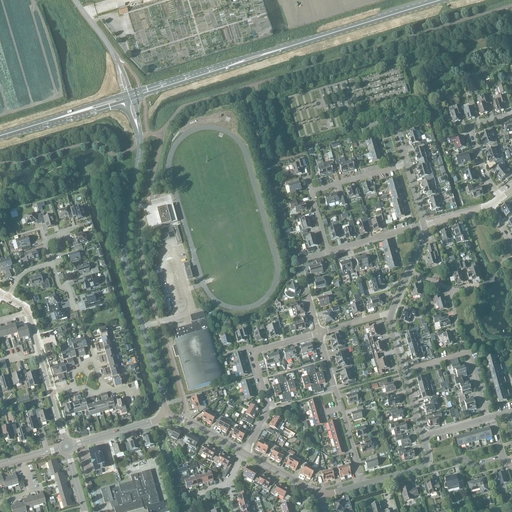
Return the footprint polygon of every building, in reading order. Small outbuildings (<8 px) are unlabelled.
[(499,87),(497,88),(498,94),(501,94),(501,93),(506,92),(504,85),(499,87)] [(481,97),(483,104),(478,105),(481,115),(488,112),(486,104),(489,103),(486,95),(481,97)] [(494,102),(497,112),(504,110),(502,104),(506,103),(505,98),(504,96),(501,96),(497,98),(498,101),(494,102)] [(476,108),(476,107),(474,100),(468,102),(470,108),(463,110),(465,115),(466,114),(467,120),(475,118),(473,109),(476,108)] [(462,115),(460,106),(455,107),(454,108),(449,110),(451,116),(450,116),(451,121),(453,122),(453,123),(461,120),(459,116),(462,115)] [(508,132),(511,131),(511,128),(510,122),(504,124),(505,130),(502,130),(504,136),(509,135),(508,132)] [(411,133),(408,135),(407,136),(407,138),(409,138),(409,140),(418,137),(421,137),(419,131),(418,128),(410,130),(411,133)] [(485,130),(486,133),(480,135),(482,141),(493,137),(491,134),(494,133),(492,128),(485,130)] [(465,147),(464,142),(462,138),(456,140),(455,136),(449,139),(451,144),(455,142),(458,150),(465,147)] [(409,140),(411,145),(416,144),(417,146),(424,145),(423,142),(421,140),(419,141),(418,137),(409,140)] [(482,141),(484,146),(489,144),(490,147),(497,145),(496,140),(494,140),(493,137),(482,141)] [(418,149),(414,151),(416,156),(427,153),(426,148),(425,148),(424,145),(417,146),(418,149)] [(491,150),(485,152),(487,157),(498,154),(500,153),(499,150),(497,145),(490,147),(491,150)] [(428,158),(427,153),(416,156),(417,161),(419,161),(420,164),(428,161),(428,159),(428,158)] [(456,158),(459,166),(464,165),(464,164),(470,162),(470,160),(471,160),(471,159),(471,158),(470,157),(469,157),(468,153),(459,156),(458,153),(451,155),(449,156),(450,160),(456,158)] [(495,161),(496,164),(496,165),(503,162),(503,161),(501,156),(499,157),(498,154),(487,157),(489,163),(495,161)] [(350,161),(345,163),(348,171),(350,170),(351,171),(354,170),(354,169),(353,165),(356,164),(354,158),(350,159),(350,160),(350,161)] [(339,160),(335,161),(337,169),(340,168),(342,173),(345,172),(346,171),(348,171),(345,163),(345,159),(340,161),(339,160)] [(300,168),(304,167),(301,160),(296,162),(297,164),(291,165),(293,170),(290,171),(291,176),(294,175),(294,176),(302,174),(300,168)] [(419,173),(427,171),(431,169),(429,161),(428,161),(420,164),(421,166),(417,168),(416,169),(417,171),(418,171),(419,173)] [(328,162),(323,163),(323,165),(326,175),(328,174),(330,175),(333,174),(332,173),(333,173),(331,169),(334,168),(333,162),(328,163),(328,162)] [(496,165),(499,168),(493,172),(497,177),(506,170),(504,167),(506,166),(503,162),(496,165)] [(323,165),(323,163),(318,165),(318,166),(314,167),(316,173),(319,172),(320,177),(321,177),(324,177),(324,176),(326,175),(323,165)] [(474,174),(474,173),(473,170),(469,171),(468,168),(461,171),(463,176),(466,175),(468,183),(476,181),(474,174)] [(431,169),(427,171),(419,173),(419,175),(418,175),(419,178),(420,178),(424,177),(425,180),(434,178),(431,169)] [(497,177),(501,182),(505,179),(508,180),(511,176),(511,173),(510,171),(508,173),(506,170),(497,177)] [(436,186),(434,178),(425,180),(426,183),(422,184),(421,185),(421,187),(423,188),(423,189),(436,186)] [(295,180),(285,182),(286,186),(288,185),(290,194),(295,192),(295,191),(300,190),(298,182),(295,183),(295,180)] [(362,185),(364,195),(371,193),(372,194),(375,193),(373,186),(370,187),(369,183),(362,185)] [(436,186),(423,189),(425,195),(427,194),(427,197),(438,194),(436,186)] [(472,193),(474,198),(483,195),(481,187),(477,188),(474,189),(473,186),(466,188),(467,194),(472,193)] [(347,189),(349,199),(356,197),(357,199),(361,198),(359,190),(354,191),(353,187),(347,189)] [(325,197),(327,205),(339,202),(340,204),(342,203),(343,206),(347,205),(345,197),(340,198),(341,199),(339,199),(337,193),(325,197)] [(440,199),(438,194),(432,196),(433,199),(428,200),(430,205),(438,203),(437,200),(440,199)] [(295,209),(296,213),(306,210),(304,203),(297,205),(296,202),(289,204),(291,210),(295,209)] [(440,202),(438,203),(430,205),(431,211),(435,210),(436,213),(443,211),(441,205),(440,202)] [(508,203),(508,204),(501,208),(504,213),(511,207),(511,204),(511,202),(508,203)] [(77,207),(70,209),(73,218),(76,217),(77,220),(85,218),(82,207),(77,209),(77,207)] [(73,218),(70,209),(67,210),(66,208),(57,211),(60,219),(69,216),(69,219),(73,218)] [(173,208),(156,213),(160,227),(172,223),(178,222),(173,208)] [(35,213),(24,217),(26,224),(33,222),(36,222),(37,224),(41,223),(39,215),(36,216),(35,213)] [(43,214),(39,215),(41,223),(42,225),(45,224),(47,228),(55,226),(52,215),(44,217),(43,214)] [(367,219),(370,227),(373,227),(374,231),(382,229),(380,221),(383,220),(381,214),(376,216),(376,219),(371,221),(371,218),(367,219)] [(300,222),(301,225),(310,223),(309,217),(303,219),(302,216),(296,217),(297,223),(300,222)] [(361,219),(362,225),(358,226),(361,235),(367,233),(366,227),(369,226),(367,218),(361,219)] [(334,227),(328,229),(332,240),(339,238),(337,229),(339,229),(337,221),(333,223),(334,227)] [(343,230),(346,239),(353,237),(352,234),(356,232),(353,221),(348,222),(349,225),(345,226),(346,229),(343,230)] [(310,223),(301,225),(298,226),(301,235),(307,233),(306,230),(312,228),(310,223)] [(160,230),(163,241),(175,237),(177,244),(182,243),(177,226),(173,227),(172,226),(160,230)] [(452,229),(455,239),(460,238),(462,243),(468,241),(466,234),(462,235),(460,226),(452,229)] [(447,230),(439,232),(440,236),(441,236),(443,241),(441,241),(442,246),(448,244),(454,242),(452,236),(449,237),(447,230)] [(72,240),(73,244),(74,246),(88,242),(85,232),(75,235),(76,239),(72,240)] [(306,240),(307,243),(316,240),(315,235),(309,237),(308,233),(302,235),(303,241),(306,240)] [(22,251),(31,248),(28,237),(15,240),(18,249),(21,248),(22,251)] [(316,240),(307,243),(304,244),(306,251),(307,251),(308,253),(313,251),(312,247),(318,246),(316,240)] [(382,243),(384,250),(393,247),(391,240),(382,243)] [(430,255),(426,256),(428,267),(437,264),(435,257),(438,256),(435,244),(427,246),(430,255)] [(81,260),(78,252),(83,250),(82,247),(74,249),(75,252),(68,254),(71,263),(81,260)] [(384,250),(385,257),(395,254),(393,247),(384,250)] [(25,258),(23,259),(24,264),(28,263),(28,262),(39,259),(36,250),(24,254),(25,258)] [(385,257),(387,264),(397,261),(395,254),(385,257)] [(6,260),(3,261),(8,278),(11,277),(9,270),(11,269),(10,267),(12,266),(9,256),(5,257),(6,260)] [(365,256),(360,257),(360,258),(361,258),(363,267),(366,267),(367,269),(373,268),(371,261),(367,262),(365,256)] [(360,258),(356,259),(357,265),(354,266),(356,272),(359,271),(364,270),(363,267),(361,258),(360,258)] [(321,268),(321,267),(320,264),(323,263),(322,260),(316,261),(317,265),(309,267),(311,274),(317,273),(318,275),(322,273),(321,268)] [(350,260),(344,262),(345,263),(345,262),(348,272),(351,271),(351,274),(353,273),(350,260)] [(397,261),(387,264),(389,270),(399,268),(397,261)] [(184,264),(185,269),(185,270),(188,280),(195,278),(192,267),(190,268),(189,262),(184,264)] [(339,263),(341,270),(338,271),(339,277),(348,274),(347,272),(348,272),(345,262),(345,263),(343,263),(343,262),(339,263)] [(87,264),(77,267),(79,275),(82,275),(83,278),(93,275),(92,275),(95,274),(99,273),(98,267),(96,268),(95,269),(89,271),(87,264)] [(476,268),(478,268),(476,264),(473,265),(472,266),(473,269),(469,270),(470,272),(467,273),(468,278),(471,277),(472,280),(479,278),(476,268)] [(453,274),(455,284),(463,282),(460,272),(453,274)] [(93,275),(83,278),(85,285),(84,285),(84,286),(83,287),(84,287),(84,288),(85,289),(86,289),(95,287),(95,286),(98,285),(96,278),(95,274),(92,275),(93,275)] [(37,277),(30,279),(32,287),(41,285),(43,290),(50,288),(48,279),(42,281),(41,275),(36,276),(37,277)] [(371,281),(374,292),(382,290),(381,286),(385,285),(383,277),(371,281)] [(316,283),(314,284),(316,290),(325,287),(323,278),(315,280),(316,283)] [(297,289),(298,288),(292,285),(288,292),(285,293),(285,294),(286,296),(287,297),(288,297),(289,298),(291,298),(292,298),(294,298),(295,297),(297,296),(297,295),(299,296),(301,291),(297,289)] [(420,295),(421,298),(425,297),(423,290),(419,291),(418,285),(411,287),(413,297),(420,295)] [(329,304),(327,296),(332,295),(331,291),(323,294),(324,297),(318,299),(320,307),(329,304)] [(87,302),(84,302),(86,308),(97,305),(101,304),(98,294),(94,295),(86,297),(87,302)] [(47,304),(49,310),(58,307),(57,303),(59,303),(58,298),(56,298),(55,295),(48,297),(50,303),(47,304)] [(383,304),(381,295),(368,299),(369,303),(371,302),(372,305),(369,306),(370,309),(377,307),(377,306),(383,304)] [(354,298),(356,305),(351,306),(353,315),(361,313),(359,306),(362,305),(359,296),(354,298)] [(433,298),(434,303),(437,303),(439,311),(447,309),(444,298),(440,300),(440,296),(433,298)] [(291,307),(292,310),(293,316),(297,315),(305,313),(302,304),(297,305),(296,302),(290,304),(286,305),(287,308),(291,307)] [(60,311),(58,307),(49,310),(50,314),(54,313),(57,321),(62,319),(62,320),(67,319),(65,312),(64,312),(63,310),(60,311)] [(401,319),(409,322),(412,316),(416,317),(418,312),(411,309),(410,312),(405,310),(401,319)] [(176,346),(173,347),(176,357),(179,356),(189,391),(222,382),(225,381),(218,356),(211,330),(210,331),(206,320),(208,319),(206,314),(204,315),(204,313),(202,312),(191,316),(190,317),(192,322),(193,322),(193,323),(193,324),(184,327),(173,330),(175,335),(175,336),(176,340),(174,341),(175,344),(176,346)] [(322,315),(325,324),(334,321),(331,313),(322,315)] [(439,322),(440,328),(450,325),(448,317),(441,319),(440,315),(433,317),(434,324),(439,322)] [(303,321),(293,324),(295,331),(305,328),(304,324),(308,323),(306,316),(302,318),(303,321)] [(267,327),(268,331),(269,331),(271,338),(279,336),(277,329),(281,328),(278,320),(274,321),(275,325),(267,327)] [(18,334),(16,327),(15,325),(12,326),(11,322),(9,322),(12,335),(17,334),(18,334)] [(370,324),(364,326),(365,330),(368,329),(369,334),(379,331),(380,331),(378,326),(371,328),(370,324)] [(263,325),(256,327),(258,332),(254,333),(255,338),(256,338),(257,342),(264,340),(262,334),(265,333),(263,325)] [(24,338),(22,329),(19,330),(18,326),(16,327),(18,334),(17,334),(19,340),(24,338)] [(101,336),(102,339),(110,337),(109,334),(110,333),(108,327),(99,329),(101,336)] [(241,330),(242,331),(236,333),(238,343),(245,341),(244,338),(248,337),(245,329),(241,330)] [(405,335),(407,340),(418,337),(417,332),(416,332),(415,329),(408,331),(409,334),(405,335)] [(367,337),(369,343),(375,341),(374,338),(380,336),(379,331),(369,334),(370,337),(367,337)] [(442,336),(445,346),(453,344),(450,333),(444,335),(443,331),(437,333),(438,337),(442,336)] [(330,341),(331,344),(341,341),(340,338),(342,337),(341,332),(335,334),(335,337),(330,338),(331,341),(330,341)] [(231,345),(231,344),(229,336),(225,337),(224,334),(220,335),(220,338),(223,346),(226,345),(226,346),(231,345)] [(95,345),(96,348),(113,343),(111,336),(110,337),(102,339),(101,339),(102,343),(95,345)] [(84,337),(78,339),(83,356),(86,355),(84,348),(87,347),(84,337)] [(73,338),(71,339),(71,340),(71,341),(73,347),(74,351),(77,350),(79,357),(83,356),(78,339),(74,340),(73,338)] [(71,348),(67,349),(72,366),(75,365),(73,358),(76,357),(74,351),(73,347),(71,341),(71,340),(68,341),(69,347),(71,347),(71,348)] [(341,341),(331,344),(331,346),(332,346),(333,349),(339,347),(339,350),(345,348),(344,343),(342,344),(341,341)] [(375,341),(369,343),(370,348),(371,351),(373,350),(384,347),(382,342),(376,344),(375,341)] [(410,351),(419,348),(418,345),(420,344),(419,342),(408,346),(410,351)] [(105,352),(115,349),(113,343),(96,348),(97,351),(104,349),(105,352)] [(310,343),(305,345),(308,354),(313,353),(314,354),(317,353),(314,344),(311,345),(310,343)] [(300,348),(297,349),(299,355),(302,354),(303,356),(308,354),(305,345),(300,346),(300,348)] [(386,352),(384,347),(373,350),(371,351),(374,359),(380,357),(379,354),(386,352)] [(294,348),(289,350),(291,359),(297,358),(296,356),(299,355),(297,349),(294,350),(294,348)] [(67,349),(60,351),(63,361),(67,360),(69,367),(72,366),(67,349)] [(100,360),(117,356),(115,349),(105,352),(106,355),(99,357),(100,360)] [(335,359),(336,361),(346,358),(344,353),(346,352),(346,349),(340,351),(340,354),(335,356),(336,358),(335,359)] [(281,354),(282,358),(283,360),(285,359),(286,361),(291,359),(289,350),(283,351),(284,353),(281,354)] [(232,355),(234,361),(243,358),(242,352),(232,355)] [(420,353),(411,356),(413,361),(417,360),(425,358),(423,352),(420,353)] [(272,354),(273,359),(275,364),(280,362),(280,361),(283,360),(282,358),(281,354),(278,355),(277,353),(272,354)] [(264,358),(266,364),(267,368),(270,367),(270,365),(275,364),(273,359),(272,354),(267,356),(267,358),(264,358)] [(109,365),(119,362),(117,356),(100,360),(101,364),(108,361),(109,365)] [(496,363),(495,359),(497,359),(497,357),(496,357),(495,356),(494,356),(486,358),(488,365),(496,363)] [(350,357),(346,358),(336,361),(336,363),(337,363),(338,366),(344,365),(344,367),(351,366),(350,360),(351,360),(350,357)] [(380,357),(374,359),(375,364),(377,364),(378,366),(388,364),(389,364),(387,358),(381,360),(380,357)] [(234,361),(236,366),(245,363),(243,358),(234,361)] [(103,373),(120,368),(119,362),(109,365),(110,368),(102,370),(103,373)] [(58,365),(62,382),(66,381),(63,374),(67,373),(64,363),(58,365)] [(236,366),(237,372),(246,369),(245,363),(236,366)] [(499,366),(497,366),(496,363),(488,365),(490,371),(498,369),(499,369),(499,368),(500,368),(499,366)] [(388,364),(378,366),(376,367),(378,375),(384,374),(384,370),(390,369),(388,364)] [(449,370),(452,369),(453,374),(454,374),(465,371),(465,370),(466,370),(464,366),(459,367),(458,364),(448,367),(449,370)] [(51,367),(54,376),(57,375),(59,383),(62,382),(58,365),(51,367)] [(316,365),(310,367),(314,380),(323,378),(322,372),(316,374),(315,369),(317,368),(316,365)] [(314,380),(310,367),(303,369),(304,372),(306,371),(307,376),(301,378),(303,383),(314,380)] [(340,376),(341,378),(351,376),(350,373),(352,372),(351,367),(345,368),(345,371),(340,373),(341,376),(340,376)] [(113,377),(122,375),(120,368),(103,373),(104,376),(111,374),(112,378),(113,377)] [(246,369),(237,372),(239,377),(248,375),(246,369)] [(500,375),(499,371),(501,371),(500,369),(499,369),(498,369),(490,371),(492,377),(500,375)] [(26,371),(23,371),(27,389),(30,388),(30,387),(34,386),(34,387),(39,385),(37,379),(36,379),(35,373),(31,374),(31,373),(27,374),(26,371)] [(454,377),(455,380),(453,380),(454,383),(460,381),(463,381),(462,378),(467,376),(466,372),(465,372),(465,371),(454,374),(455,376),(454,377)] [(20,374),(17,375),(16,373),(12,375),(14,380),(13,381),(14,386),(19,384),(19,383),(23,382),(20,374)] [(122,375),(113,377),(114,381),(113,381),(115,387),(125,385),(125,384),(122,375)] [(282,375),(280,376),(284,389),(294,386),(293,380),(287,382),(286,377),(283,378),(282,375)] [(503,378),(501,379),(500,375),(492,377),(494,384),(502,382),(503,381),(503,380),(503,378)] [(0,385),(1,385),(3,392),(8,391),(8,393),(12,391),(7,376),(0,378),(0,385)] [(272,386),(274,392),(284,389),(280,376),(274,378),(274,381),(277,380),(278,384),(272,386)] [(351,376),(341,378),(341,381),(342,381),(343,384),(349,382),(349,385),(356,383),(355,378),(352,379),(351,376)] [(323,378),(314,380),(318,394),(324,392),(323,389),(320,389),(319,385),(325,383),(323,378)] [(314,380),(303,383),(305,389),(311,387),(312,392),(314,391),(315,394),(318,394),(314,380)] [(240,383),(242,389),(251,386),(250,381),(240,383)] [(387,381),(379,383),(380,387),(384,386),(386,393),(395,390),(393,383),(388,384),(387,381)] [(418,384),(420,389),(431,386),(430,381),(427,382),(418,384)] [(455,386),(457,386),(457,388),(458,389),(459,391),(461,390),(470,388),(468,382),(464,384),(463,381),(460,381),(454,383),(455,386)] [(503,388),(502,384),(504,384),(504,382),(503,382),(503,381),(502,382),(494,384),(496,390),(503,388)] [(242,389),(244,394),(253,392),(251,386),(242,389)] [(294,386),(284,389),(287,402),(292,401),(290,393),(296,392),(294,386)] [(431,386),(420,389),(421,394),(433,391),(431,386)] [(461,392),(459,392),(460,396),(458,396),(459,400),(465,398),(464,395),(472,393),(471,389),(470,389),(470,388),(461,390),(461,392)] [(506,391),(504,392),(503,388),(496,390),(497,396),(505,394),(506,394),(506,393),(507,393),(506,391)] [(287,402),(284,389),(274,392),(276,397),(281,396),(283,400),(280,401),(281,404),(287,402)] [(355,394),(359,393),(358,389),(352,391),(353,394),(346,396),(349,404),(358,401),(358,404),(362,403),(361,398),(357,399),(355,394)] [(421,394),(423,400),(429,398),(430,401),(438,399),(437,396),(434,396),(433,391),(421,394)] [(253,392),(244,394),(245,400),(254,397),(253,392)] [(201,393),(194,395),(195,398),(191,399),(192,404),(202,401),(201,398),(203,398),(201,393)] [(76,403),(72,403),(72,404),(75,413),(82,411),(77,394),(74,395),(76,403)] [(80,394),(77,394),(82,411),(88,410),(87,406),(85,400),(82,401),(80,394)] [(507,401),(506,397),(508,396),(507,394),(506,394),(505,394),(497,396),(499,403),(507,401)] [(389,395),(381,397),(382,402),(387,401),(389,407),(399,404),(397,396),(389,398),(389,395)] [(108,396),(105,397),(106,401),(109,411),(115,409),(112,399),(109,400),(108,396)] [(103,401),(100,403),(102,412),(109,411),(106,401),(105,397),(102,397),(103,401)] [(116,398),(112,399),(115,409),(116,411),(119,410),(119,411),(121,411),(121,414),(127,413),(126,409),(123,400),(117,401),(116,398)] [(460,403),(462,402),(463,405),(464,405),(464,407),(465,407),(474,404),(474,403),(475,403),(474,399),(466,401),(465,398),(459,400),(460,403)] [(424,406),(427,413),(435,411),(434,406),(438,405),(436,399),(429,401),(430,405),(424,406)] [(316,400),(308,402),(311,410),(318,408),(316,400)] [(202,401),(192,404),(194,410),(199,408),(200,412),(206,408),(205,406),(203,407),(202,401)] [(256,404),(250,401),(248,406),(250,407),(248,410),(257,414),(259,409),(254,407),(256,404)] [(66,405),(62,406),(65,416),(72,414),(75,413),(72,404),(69,405),(69,404),(68,405),(68,403),(67,404),(67,405),(66,405),(66,404),(65,404),(66,405)] [(100,403),(93,404),(96,414),(102,412),(100,403)] [(93,404),(87,406),(88,410),(90,416),(96,414),(93,404)] [(461,408),(464,417),(470,415),(469,412),(477,409),(476,405),(475,405),(474,404),(465,407),(464,407),(461,408)] [(360,411),(363,410),(362,407),(356,408),(357,412),(351,413),(353,421),(362,418),(360,411)] [(204,414),(202,419),(207,422),(211,413),(208,411),(209,410),(206,408),(200,412),(204,414)] [(313,418),(321,416),(318,408),(311,410),(313,418)] [(397,408),(388,411),(390,417),(392,417),(393,422),(403,419),(402,417),(403,417),(401,410),(398,411),(397,408)] [(35,411),(37,417),(40,416),(42,424),(49,421),(46,410),(41,412),(40,409),(35,411)] [(248,410),(246,413),(245,412),(242,416),(247,419),(249,416),(254,419),(257,414),(248,410)] [(26,420),(29,432),(37,429),(34,420),(37,419),(37,417),(35,411),(32,412),(32,411),(28,412),(30,419),(26,420)] [(219,418),(220,416),(215,413),(214,415),(211,413),(207,422),(211,425),(214,420),(217,421),(219,418)] [(442,418),(440,413),(433,415),(434,417),(431,418),(432,419),(428,420),(429,422),(428,423),(429,426),(430,426),(430,427),(435,425),(435,427),(439,426),(438,424),(439,424),(438,420),(442,418)] [(228,419),(224,417),(223,417),(220,416),(219,418),(217,421),(219,423),(217,427),(222,430),(226,421),(228,419)] [(285,424),(287,420),(281,417),(280,419),(275,416),(272,421),(281,426),(282,423),(283,424),(285,424)] [(315,426),(317,426),(323,424),(321,416),(313,418),(315,426)] [(234,426),(235,424),(232,422),(231,422),(232,422),(231,421),(228,419),(226,421),(222,430),(226,433),(229,428),(232,430),(234,426)] [(281,426),(272,421),(269,426),(275,429),(273,432),(279,435),(281,430),(279,429),(281,426)] [(335,421),(328,423),(330,431),(338,429),(335,421)] [(361,424),(362,427),(356,429),(358,437),(366,434),(364,427),(368,425),(367,422),(361,424)] [(407,430),(405,423),(398,425),(397,422),(390,424),(391,429),(393,429),(395,436),(401,434),(400,432),(407,430)] [(234,426),(232,430),(234,431),(232,436),(237,439),(241,430),(243,427),(239,425),(238,426),(235,424),(234,426)] [(12,435),(15,434),(13,426),(10,427),(9,425),(2,428),(5,439),(8,438),(9,441),(13,440),(12,435)] [(12,426),(13,426),(15,434),(18,433),(21,443),(28,441),(26,433),(25,433),(24,429),(17,430),(15,425),(12,426)] [(493,437),(490,427),(483,429),(486,439),(493,437)] [(241,430),(237,439),(241,441),(248,429),(246,428),(244,431),(241,430)] [(175,444),(178,446),(179,444),(181,440),(178,439),(181,433),(175,430),(175,431),(171,429),(168,434),(172,436),(171,437),(175,439),(173,443),(175,444)] [(338,429),(330,431),(333,439),(340,437),(338,429)] [(479,441),(486,439),(483,429),(476,431),(479,441)] [(472,443),(479,441),(476,431),(469,433),(472,443)] [(465,445),(472,443),(469,433),(463,435),(465,445)] [(142,435),(146,447),(150,446),(150,447),(154,446),(151,435),(147,437),(146,434),(142,435)] [(184,440),(181,439),(181,440),(179,444),(184,447),(185,444),(189,446),(193,438),(187,435),(184,440)] [(411,442),(411,441),(411,440),(411,439),(410,438),(409,438),(409,436),(403,438),(402,435),(400,436),(394,437),(396,442),(400,441),(402,449),(406,448),(407,445),(411,444),(410,442),(411,442)] [(459,447),(465,445),(463,435),(456,437),(459,447)] [(259,440),(260,441),(255,449),(260,452),(265,443),(262,442),(264,439),(261,437),(259,440)] [(340,437),(333,439),(335,447),(342,445),(340,437)] [(129,447),(127,448),(128,454),(131,453),(131,451),(135,450),(136,452),(140,450),(139,445),(138,445),(136,440),(132,441),(131,438),(127,440),(129,447)] [(187,449),(196,453),(198,448),(195,447),(199,441),(193,438),(189,446),(187,449)] [(373,442),(372,438),(363,441),(364,445),(360,446),(362,453),(373,450),(371,443),(373,442)] [(265,443),(260,452),(265,454),(268,449),(271,451),(274,445),(269,442),(268,445),(265,443)] [(114,451),(111,452),(113,458),(116,457),(116,455),(124,453),(121,444),(117,445),(116,443),(112,444),(113,448),(114,451)] [(105,445),(89,450),(95,471),(96,471),(97,474),(98,474),(102,473),(102,472),(101,469),(111,466),(105,445)] [(201,449),(198,454),(201,456),(202,454),(207,457),(211,448),(206,445),(204,450),(201,449)] [(273,452),(270,457),(275,460),(280,451),(277,450),(278,448),(274,445),(271,451),(273,452)] [(337,455),(345,453),(342,445),(335,447),(337,455)] [(207,460),(210,461),(213,462),(216,457),(214,455),(216,451),(211,448),(207,457),(208,458),(207,460)] [(398,451),(399,455),(403,454),(404,460),(405,460),(405,461),(409,460),(408,459),(415,457),(413,450),(405,452),(404,449),(398,451)] [(286,459),(289,453),(284,450),(282,453),(280,451),(275,460),(280,463),(283,457),(286,459)] [(286,459),(288,460),(285,466),(289,468),(289,467),(291,468),(296,458),(296,457),(294,456),(289,453),(286,459)] [(222,465),(226,456),(222,454),(219,458),(216,457),(213,462),(217,465),(218,464),(219,463),(222,465)] [(370,461),(365,462),(366,466),(365,466),(367,471),(374,469),(374,467),(378,466),(376,459),(377,459),(376,455),(369,457),(370,461)] [(226,456),(222,465),(224,466),(223,468),(228,471),(231,465),(229,464),(231,459),(226,456)] [(292,469),(295,471),(298,466),(301,467),(304,462),(301,460),(296,457),(296,458),(291,468),(292,469)] [(56,461),(47,463),(49,470),(60,467),(59,464),(57,465),(56,461)] [(309,465),(304,462),(301,467),(303,469),(300,474),(304,476),(304,475),(306,476),(310,468),(308,467),(309,465)] [(346,466),(343,467),(346,476),(347,476),(351,475),(349,469),(352,469),(351,462),(345,464),(346,466)] [(346,476),(343,467),(342,465),(337,466),(334,467),(336,473),(339,472),(340,478),(344,477),(346,476)] [(60,467),(49,470),(51,477),(54,476),(60,474),(59,471),(61,470),(60,467)] [(245,472),(243,476),(248,478),(251,472),(250,471),(251,470),(247,468),(245,467),(243,471),(245,472)] [(336,473),(334,467),(328,469),(329,471),(326,472),(329,481),(330,480),(331,481),(335,480),(333,474),(336,473)] [(313,474),(317,476),(318,470),(315,468),(312,469),(310,468),(306,476),(307,477),(310,479),(313,474)] [(318,470),(317,476),(322,475),(324,483),(328,482),(328,481),(329,481),(326,472),(326,469),(320,471),(320,469),(318,470)] [(109,488),(101,490),(105,504),(111,503),(113,508),(114,508),(115,511),(131,511),(144,509),(144,508),(145,508),(145,510),(147,510),(148,511),(170,511),(168,503),(165,504),(164,502),(160,503),(150,471),(142,474),(137,475),(131,477),(132,482),(119,486),(119,488),(112,490),(112,491),(110,492),(109,488)] [(251,472),(248,478),(253,481),(254,482),(256,478),(255,477),(257,473),(253,471),(253,473),(251,472)] [(54,476),(56,482),(67,479),(66,476),(64,477),(63,473),(60,474),(54,476)] [(494,484),(495,484),(496,486),(497,487),(498,487),(500,487),(501,486),(501,485),(505,483),(506,486),(511,485),(510,478),(506,479),(504,473),(498,475),(498,477),(493,478),(494,484)] [(12,486),(18,485),(15,474),(13,475),(13,477),(9,478),(12,486)] [(254,482),(253,484),(258,486),(259,485),(262,486),(267,478),(262,475),(259,480),(256,478),(254,482)] [(446,483),(445,483),(445,484),(445,488),(446,488),(448,488),(449,491),(449,492),(454,490),(454,489),(457,488),(457,487),(459,487),(460,490),(465,488),(463,484),(464,484),(463,478),(457,480),(456,475),(450,477),(449,476),(445,477),(446,483)] [(189,476),(182,478),(181,480),(182,483),(184,484),(185,483),(187,489),(192,488),(190,479),(189,476)] [(5,488),(12,486),(9,478),(6,479),(5,477),(2,477),(4,486),(5,488)] [(267,478),(262,486),(265,488),(264,490),(266,491),(269,492),(272,487),(269,485),(272,480),(267,478)] [(67,479),(56,482),(58,489),(67,487),(66,483),(68,482),(67,479)] [(468,483),(471,491),(480,488),(482,494),(490,492),(488,485),(484,486),(483,483),(484,483),(484,482),(483,479),(468,483)] [(434,481),(427,483),(427,484),(425,484),(424,485),(427,494),(428,495),(430,494),(430,495),(437,493),(437,492),(440,492),(440,490),(439,484),(435,485),(434,481)] [(270,493),(274,495),(275,495),(276,494),(279,496),(284,487),(279,484),(276,489),(273,488),(270,493)] [(60,496),(71,493),(70,490),(68,490),(67,487),(58,489),(60,496)] [(291,497),(288,496),(286,495),(288,490),(284,487),(279,496),(283,498),(283,500),(286,502),(288,502),(291,497)] [(404,497),(405,502),(414,500),(413,497),(418,495),(417,489),(412,490),(413,490),(411,491),(410,487),(402,490),(403,494),(402,494),(403,498),(404,497)] [(237,497),(239,503),(247,500),(246,495),(247,494),(246,491),(240,493),(241,496),(237,497)] [(46,504),(43,492),(40,493),(40,495),(36,497),(39,506),(46,504)] [(62,502),(71,500),(70,496),(72,495),(71,493),(60,496),(62,502)] [(26,509),(32,508),(29,496),(26,497),(27,499),(23,500),(24,503),(26,509)] [(32,508),(39,506),(36,497),(33,498),(32,496),(29,496),(32,508)] [(247,500),(239,503),(240,508),(249,505),(248,502),(252,501),(251,499),(247,500)] [(64,509),(75,506),(74,503),(72,504),(71,500),(62,502),(64,509)] [(336,511),(337,511),(338,511),(344,509),(341,500),(333,503),(336,511)] [(17,503),(19,511),(26,511),(26,509),(24,503),(20,504),(20,502),(17,503)] [(11,507),(12,511),(19,511),(17,503),(14,504),(15,506),(11,507)] [(379,503),(372,505),(373,511),(392,511),(393,511),(390,511),(389,511),(388,510),(382,511),(379,503)]
